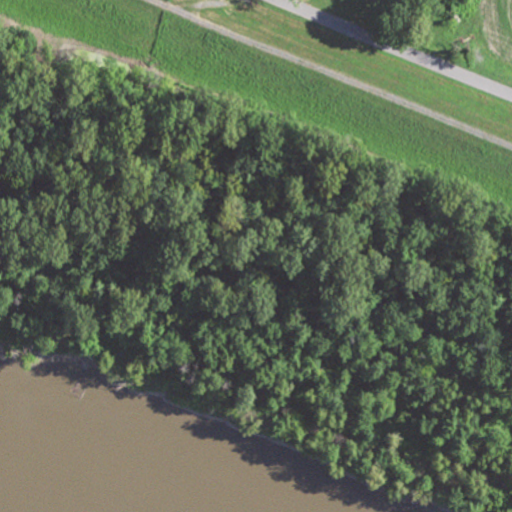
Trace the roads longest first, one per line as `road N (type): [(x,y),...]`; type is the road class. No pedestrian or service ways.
road 1 (track): [(156,0),(511,143)]
road 2 (residential): [(511,88),(281,0)]
